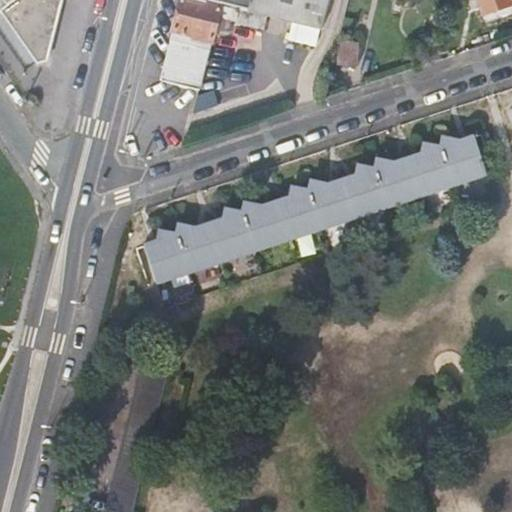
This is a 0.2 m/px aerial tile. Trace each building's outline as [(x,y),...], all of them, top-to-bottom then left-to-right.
[(0,0),(0,21),(10,15),(44,64),(54,26),(59,0),(0,0)] [(201,0),(182,0),(171,47),(209,56),(217,24),(223,26),(226,15),(266,25),(269,16),(322,30),(329,0),(207,0),(207,1),(201,0)] [(481,0),(485,9),(511,0),(481,0)] [(339,44),(341,67),(358,65),(355,42),(339,44)] [(200,89),(209,56),(171,47),(163,79),(200,89)] [(486,173),(474,135),(459,140),(443,137),(440,146),(423,142),(421,152),(394,161),(376,157),(374,167),(358,164),(354,174),(327,183),(311,180),(308,189),(292,186),(289,196),(261,205),(244,201),(242,212),(225,208),(223,218),(196,226),(178,222),(176,232),(160,229),(157,239),(143,244),(156,281),(486,173)] [(144,359),(107,510),(113,511),(132,511),(169,366),(144,359)]
